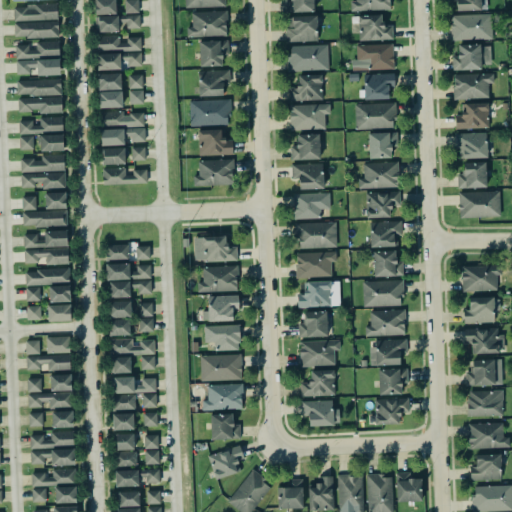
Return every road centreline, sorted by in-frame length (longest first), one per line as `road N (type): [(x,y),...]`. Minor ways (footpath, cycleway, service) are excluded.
road 1 (residential): [(71,0),(95,511)]
road 2 (residential): [(439,511),(418,0)]
road 3 (residential): [(252,0),(274,451)]
road 4 (residential): [(83,219),(261,210)]
road 5 (residential): [(274,451),(437,443)]
